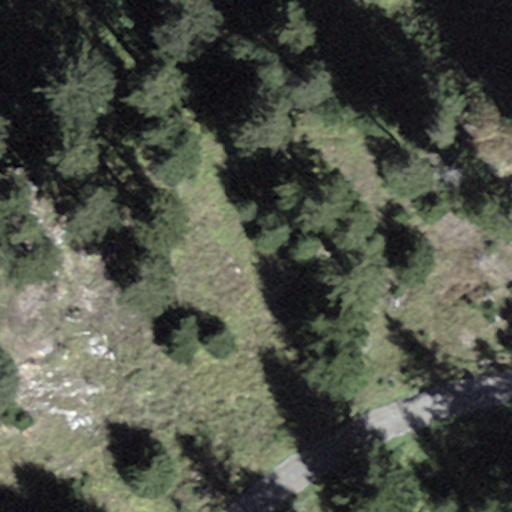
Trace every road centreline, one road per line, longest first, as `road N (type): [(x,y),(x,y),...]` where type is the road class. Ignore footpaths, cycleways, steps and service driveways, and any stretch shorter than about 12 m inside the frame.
road 1 (track): [(511,383),(397,418),(273,484),(239,511)]
road 2 (track): [(511,443),(410,511)]
